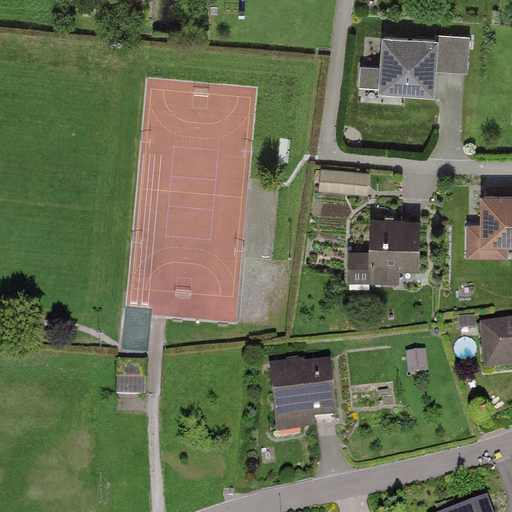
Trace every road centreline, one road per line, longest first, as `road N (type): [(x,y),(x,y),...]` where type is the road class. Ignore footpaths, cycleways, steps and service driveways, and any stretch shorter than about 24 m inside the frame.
road 1 (residential): [(236,511),(511,445)]
road 2 (residential): [(326,157),(511,173)]
